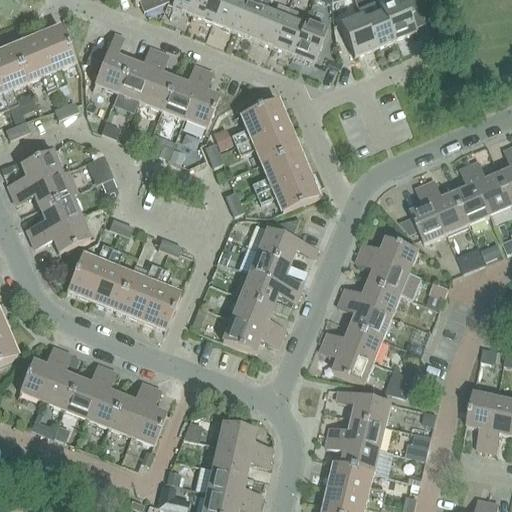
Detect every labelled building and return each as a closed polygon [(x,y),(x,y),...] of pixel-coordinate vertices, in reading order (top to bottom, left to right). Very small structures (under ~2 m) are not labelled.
[(131,0),(134,7),(139,5),(143,16),(168,6),(169,0),(131,0)] [(175,0),(171,11),(192,19),(199,0),(175,0)] [(212,27),(222,0),(199,0),(192,19),(212,27)] [(232,35),(244,5),(232,0),(222,0),(212,27),(232,35)] [(331,5),(330,0),(312,0),(312,2),(330,9),(331,5)] [(331,0),(333,9),(355,3),(353,0),(331,0)] [(379,11),(394,45),(415,37),(413,32),(424,27),(414,3),(412,0),(399,0),(400,2),(379,11)] [(252,43),(264,13),(244,5),(232,35),(252,43)] [(376,5),(359,12),(361,18),(374,53),(394,45),(379,11),(376,5)] [(303,29),(305,24),(307,20),(287,12),(284,21),(272,51),(292,59),(304,29),(303,29)] [(272,51),(284,21),(264,13),(252,43),(272,51)] [(374,53),(361,18),(339,27),(353,62),(374,53)] [(304,29),(292,59),(313,68),(327,33),(305,24),(303,29),(304,29)] [(36,42),(57,93),(66,89),(60,74),(75,68),(60,32),(36,42)] [(117,97),(129,66),(116,62),(124,43),(114,39),(94,88),(117,97)] [(47,97),(57,93),(36,42),(11,52),(26,88),(41,82),(47,97)] [(11,94),(26,88),(11,52),(0,56),(0,94),(8,113),(17,109),(11,94)] [(129,66),(117,97),(113,106),(136,115),(139,106),(158,57),(149,53),(141,71),(129,66)] [(161,115),(173,84),(161,79),(168,60),(158,57),(139,106),(161,115)] [(183,124),(203,74),(193,70),(186,89),(173,84),(161,115),(183,124)] [(203,74),(183,124),(206,133),(218,102),(205,97),(213,78),(203,74)] [(236,151),(286,130),(276,105),(240,120),(247,135),(232,142),(236,151)] [(64,111),(68,121),(78,116),(74,107),(64,111)] [(17,109),(8,113),(15,131),(25,126),(17,109)] [(58,125),(68,121),(64,111),(54,115),(58,125)] [(15,131),(19,141),(29,137),(25,126),(15,131)] [(106,128),(102,137),(117,143),(121,134),(106,128)] [(261,169),(296,154),(286,130),(236,151),(240,160),(255,154),(261,169)] [(9,145),(19,141),(15,131),(5,135),(9,145)] [(224,133),(211,138),(218,155),(231,149),(224,133)] [(151,144),(146,156),(158,161),(163,149),(151,144)] [(209,163),(218,158),(214,148),(204,153),(209,163)] [(511,209),(511,152),(504,156),(511,175),(499,180),(511,209)] [(103,158),(94,154),(94,165),(104,160),(103,158)] [(173,154),(169,165),(180,169),(184,159),(173,154)] [(256,200),(307,178),(296,154),(261,169),(267,184),(252,190),(256,200)] [(12,199),(61,179),(51,156),(20,169),(26,182),(8,190),(12,199)] [(218,158),(209,163),(213,172),(222,168),(218,158)] [(511,210),(511,209),(499,180),(487,185),(479,167),(469,171),(490,220),(511,210)] [(468,229),(490,220),(469,171),(460,175),(467,193),(455,199),(468,229)] [(109,173),(100,176),(104,185),(113,182),(109,173)] [(40,214),(70,200),(76,198),(67,176),(61,179),(12,199),(16,209),(34,201),(40,214)] [(307,178),(256,200),(260,209),(275,203),(282,218),(317,203),(307,178)] [(117,191),(113,182),(104,185),(101,187),(105,196),(117,191)] [(468,229),(455,199),(443,204),(435,186),(425,190),(446,239),(468,229)] [(424,248),(446,239),(425,190),(415,194),(423,213),(410,218),(412,222),(418,236),(424,248)] [(229,211),(239,207),(235,197),(225,201),(229,211)] [(30,244),(80,223),(70,200),(40,214),(45,226),(26,234),(30,244)] [(239,207),(229,211),(233,221),(243,217),(239,207)] [(412,222),(399,228),(410,240),(418,236),(412,222)] [(80,223),(30,244),(35,253),(53,245),(58,258),(89,245),(80,223)] [(119,238),(123,228),(113,224),(109,234),(119,238)] [(123,228),(119,238),(128,242),(133,232),(123,228)] [(258,257),(289,269),(293,257),(312,264),(316,254),(267,234),(258,257)] [(360,258),(409,278),(418,255),(387,243),(382,256),(364,248),(360,258)] [(511,243),(502,248),(507,260),(511,257),(511,243)] [(167,258),(171,248),(161,244),(158,254),(167,258)] [(171,248),(167,258),(177,262),(181,252),(171,248)] [(91,306),(112,255),(102,251),(96,266),(81,260),(66,296),(91,306)] [(489,252),(481,255),(486,267),(494,263),(489,252)] [(116,316),(130,280),(115,274),(121,259),(112,255),(91,306),(116,316)] [(230,260),(221,256),(217,266),(225,270),(230,260)] [(284,282),(289,269),(258,257),(249,279),(298,299),(302,289),(284,282)] [(374,275),(369,288),(401,300),(412,305),(421,282),(409,278),(360,258),(356,268),(374,275)] [(140,326),(161,275),(151,271),(145,286),(130,280),(116,316),(140,326)] [(161,275),(140,326),(165,336),(179,300),(164,294),(170,278),(161,275)] [(294,308),(298,299),(249,279),(240,301),(271,314),(276,301),(294,308)] [(392,322),(401,300),(369,288),(364,300),(346,293),(342,303),(392,322)] [(433,288),(429,298),(443,304),(447,294),(433,288)] [(266,326),(271,314),(240,301),(231,324),(281,343),(285,334),(266,326)] [(383,345),(392,322),(342,303),(338,312),(357,320),(352,332),(383,345)] [(277,353),(281,343),(231,324),(222,346),(253,359),(258,346),(277,353)] [(374,367),(383,345),(352,332),(347,345),(328,337),(324,347),(374,367)] [(6,337),(0,339),(0,368),(17,361),(6,337)] [(365,390),(374,367),(324,347),(320,357),(339,364),(334,377),(365,390)] [(412,348),(409,355),(420,359),(423,352),(412,348)] [(42,406),(62,356),(52,352),(44,371),(32,366),(19,397),(42,406)] [(64,415),(76,384),(64,379),(71,360),(62,356),(42,406),(64,415)] [(86,424),(106,374),(96,370),(89,389),(76,384),(64,415),(86,424)] [(108,432),(121,401),(108,396),(116,378),(106,374),(86,424),(108,432)] [(393,375),(384,398),(405,404),(414,383),(413,382),(393,375)] [(131,442),(151,392),(141,388),(133,406),(121,401),(108,432),(131,442)] [(151,392),(131,442),(153,451),(166,419),(153,414),(160,396),(151,392)] [(353,424),(385,431),(391,408),(339,395),(337,406),(356,410),(353,424)] [(486,455),(497,403),(473,398),(466,431),(480,434),(476,453),(486,455)] [(511,440),(511,406),(497,403),(486,455),(497,458),(501,438),(511,440)] [(220,417),(218,426),(222,427),(245,432),(248,423),(220,417)] [(425,417),(423,428),(434,430),(436,420),(425,417)] [(379,454),(385,431),(353,424),(350,437),(330,432),(328,442),(379,454)] [(269,463),(272,453),(252,448),(255,435),(245,432),(222,427),(217,451),(269,463)] [(58,431),(54,443),(65,447),(70,436),(58,431)] [(187,432),(184,443),(192,445),(195,434),(187,432)] [(408,449),(405,461),(425,466),(431,442),(414,438),(411,450),(408,449)] [(373,478),(379,454),(328,442),(325,453),(345,457),(342,470),(373,478)] [(267,473),(269,463),(217,451),(212,474),(244,482),(247,469),(267,473)] [(146,457),(141,468),(150,471),(154,460),(146,457)] [(373,478),(342,470),(336,468),(330,494),(383,507),(386,497),(370,493),(373,478)] [(241,495),(244,482),(212,474),(206,498),(259,509),(261,499),(241,495)] [(169,477),(167,486),(177,489),(180,479),(169,477)] [(410,479),(409,487),(419,489),(421,482),(410,479)] [(163,492),(159,511),(171,511),(175,495),(163,492)] [(382,511),(383,507),(330,494),(325,511),(382,511)] [(257,511),(259,509),(206,498),(203,511),(257,511)] [(404,511),(414,511),(417,504),(406,501),(404,511)]
